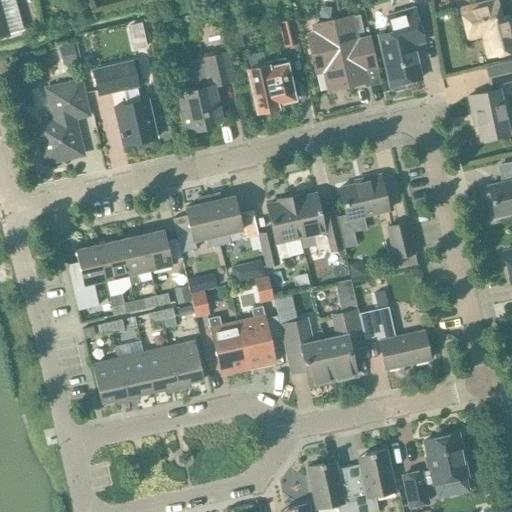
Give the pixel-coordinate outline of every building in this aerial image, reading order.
[(0,37),(9,35),(0,1),(0,37)] [(496,1),(461,9),(468,39),(483,36),(489,58),(511,51),(511,29),(509,18),(500,20),(496,1)] [(378,36),(390,86),(421,78),(413,45),(424,42),(414,8),(387,16),(392,33),(378,36)] [(326,69),(331,91),(368,82),(365,71),(378,68),(371,40),(355,44),(352,34),(362,31),(359,16),(349,18),(349,17),(316,25),(318,35),(307,38),(315,71),(326,69)] [(298,44),(292,20),(277,24),(283,48),(298,44)] [(228,53),(199,59),(205,88),(235,82),(228,53)] [(112,109),(122,150),(159,141),(150,100),(139,103),(135,88),(138,87),(131,60),(92,70),(98,97),(123,91),(127,106),(112,109)] [(244,73),(254,115),(275,110),(275,107),(292,102),(283,60),(263,65),(264,68),(244,73)] [(490,86),(511,81),(511,60),(485,67),(490,86)] [(38,163),(43,166),(75,158),(78,154),(73,132),(71,133),(68,121),(84,117),(76,82),(41,91),(50,127),(31,131),(38,163)] [(191,130),(192,134),(212,129),(212,125),(219,124),(211,88),(203,90),(204,92),(185,96),(185,94),(175,96),(183,132),(191,130)] [(472,115),(479,142),(507,136),(497,91),(466,98),(469,116),(472,115)] [(511,180),(486,187),(493,218),(511,214),(511,162),(511,163),(511,180)] [(341,189),(348,218),(385,209),(378,178),(368,180),(369,183),(341,189)] [(326,249),(327,252),(342,249),(340,236),(338,228),(337,228),(335,217),(322,220),(315,194),(291,199),(300,238),(313,235),(317,250),(326,249)] [(217,196),(208,197),(219,245),(229,243),(227,233),(239,230),(241,239),(258,236),(252,211),(236,214),(232,198),(218,201),(217,196)] [(172,219),(180,253),(196,249),(193,240),(206,237),(209,248),(219,245),(208,197),(195,200),(196,206),(183,209),(184,216),(172,219)] [(266,205),(272,231),(258,234),(266,268),(281,264),(280,259),(289,256),(286,241),(300,238),(291,199),(266,205)] [(393,260),(413,255),(405,224),(386,229),(393,260)] [(137,237),(145,272),(167,266),(159,232),(137,237)] [(136,273),(145,272),(137,237),(115,242),(123,277),(127,276),(129,284),(138,282),(136,273)] [(123,277),(115,242),(93,247),(101,282),(123,277)] [(101,282),(93,247),(71,252),(79,287),(73,288),(78,310),(98,306),(93,283),(101,282)] [(511,283),(511,251),(501,254),(509,284),(511,283)] [(265,275),(262,262),(249,265),(252,278),(265,275)] [(212,274),(188,279),(191,294),(215,288),(212,274)] [(273,300),(267,276),(253,280),(259,303),(273,300)] [(209,315),(203,291),(190,295),(195,318),(209,315)] [(129,303),(123,304),(120,292),(109,295),(114,316),(131,312),(129,303)] [(378,339),(385,370),(430,359),(423,331),(394,338),(384,292),(373,294),(376,310),(358,314),(365,342),(378,339)] [(151,298),(153,307),(169,303),(167,294),(151,298)] [(129,303),(131,312),(153,307),(151,298),(129,303)] [(237,322),(248,370),(271,364),(268,349),(272,348),(264,315),(262,307),(251,310),(253,318),(237,322)] [(160,311),(162,320),(174,318),(172,308),(160,311)] [(324,342),(333,383),(355,378),(348,347),(365,343),(365,342),(358,314),(357,310),(330,315),(336,340),(324,342)] [(162,320),(160,311),(148,314),(150,323),(162,320)] [(221,360),(224,375),(248,370),(237,322),(220,326),(218,318),(208,320),(210,328),(209,328),(217,361),(221,360)] [(301,357),(308,389),(333,383),(324,342),(314,345),(307,318),(279,325),(287,361),(301,357)] [(110,323),(112,332),(123,329),(121,320),(110,323)] [(112,332),(110,323),(97,325),(99,335),(112,332)] [(194,343),(168,348),(176,384),(202,378),(194,343)] [(168,348),(143,354),(151,390),(176,384),(168,348)] [(143,354),(118,360),(126,395),(151,390),(143,354)] [(118,360),(92,366),(101,401),(126,395),(118,360)] [(401,475),(408,508),(429,504),(425,484),(435,482),(464,476),(455,436),(426,442),(433,470),(422,473),(422,470),(401,475)] [(348,468),(357,511),(377,511),(374,495),(392,491),(384,452),(371,455),(371,456),(360,459),(361,465),(348,468)] [(335,503),(337,511),(357,511),(348,468),(335,470),(333,464),(322,467),(322,465),(309,468),(317,507),(335,503)]
